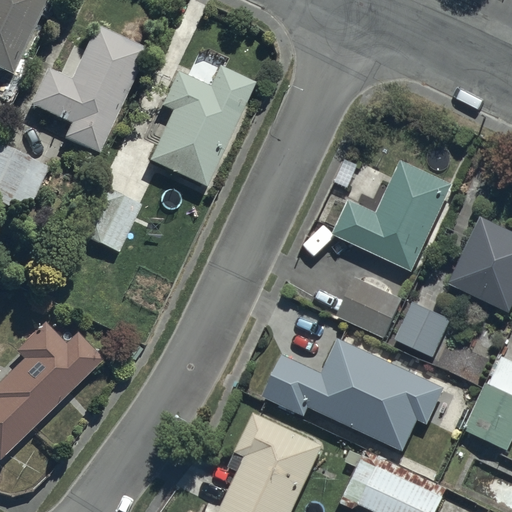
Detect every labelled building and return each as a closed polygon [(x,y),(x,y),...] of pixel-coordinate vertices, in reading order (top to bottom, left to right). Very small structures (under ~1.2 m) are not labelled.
[(0,0),(0,72),(12,78),(48,0),(0,0)] [(93,29),(69,82),(47,72),(30,109),(69,127),(62,142),(98,159),(147,54),(93,29)] [(207,90),(176,76),(161,109),(172,114),(148,165),(203,191),(252,88),(216,71),(207,90)] [(46,169),(0,149),(0,205),(26,216),(46,169)] [(454,187),(401,162),(376,217),(349,204),(332,240),(412,277),(454,187)] [(117,256),(141,207),(98,187),(75,236),(117,256)] [(511,311),(511,234),(480,219),(448,286),(510,316),(511,311)] [(403,302),(357,282),(340,323),(386,342),(403,302)] [(393,341),(433,360),(450,323),(411,305),(393,341)] [(0,464),(101,366),(75,339),(66,348),(45,326),(14,356),(22,365),(0,386),(0,464)] [(305,418),(309,411),(402,456),(418,423),(427,427),(443,392),(339,342),(323,376),(285,358),(265,399),(305,418)] [(511,364),(503,360),(491,389),(486,386),(465,433),(508,455),(511,446),(511,364)] [(293,511),(324,447),(253,414),(227,471),(237,476),(220,511),(293,511)] [(366,452),(344,499),(371,511),(437,511),(447,491),(366,452)]
